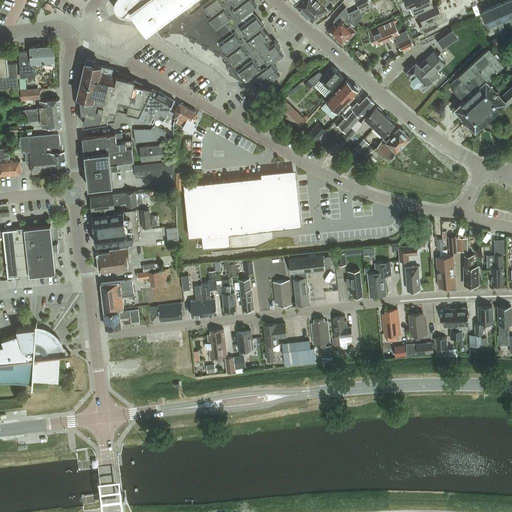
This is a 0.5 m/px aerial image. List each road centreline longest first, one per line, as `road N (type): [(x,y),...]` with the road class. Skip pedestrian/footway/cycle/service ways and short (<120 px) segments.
road 1 (residential): [(464,207),(436,214),(339,186),(116,55),(72,46)]
road 2 (residential): [(94,337),(511,297)]
road 3 (tertiary): [(482,170),(376,93),(273,0)]
road 4 (secondary): [(311,392),(511,388)]
road 5 (unclassified): [(94,337),(76,191)]
road 6 (secondary): [(167,410),(265,405),(311,392)]
road 7 (unclassified): [(76,191),(66,94),(72,46)]
road 8 (secondary): [(311,392),(220,397),(167,410)]
